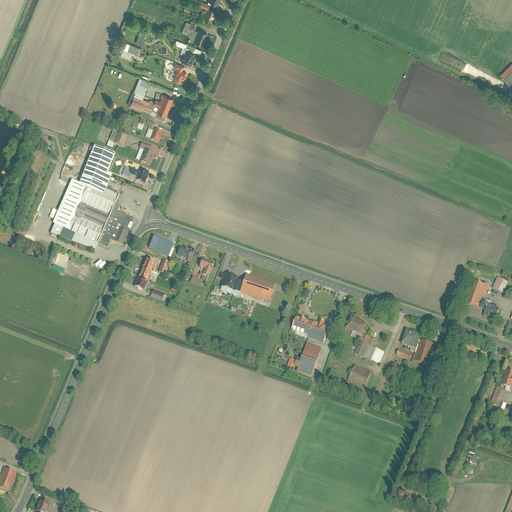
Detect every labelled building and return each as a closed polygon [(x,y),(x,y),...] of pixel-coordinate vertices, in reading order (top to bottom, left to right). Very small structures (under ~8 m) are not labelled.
[(215,11),(207,8),(203,18),(211,22),(215,11)] [(195,30),(183,26),(180,32),(187,34),(188,38),(192,39),(195,30)] [(206,34),(195,30),(192,39),(191,41),(202,45),(206,34)] [(137,34),(134,43),(142,45),(144,38),(141,37),(142,35),(137,34)] [(139,47),(125,43),(123,49),(136,54),(139,47)] [(194,53),(185,49),(184,53),(182,52),(182,54),(180,54),(178,59),(180,60),(179,62),(190,66),(194,53)] [(183,66),(174,62),(172,67),(174,68),(169,80),(181,85),(186,73),(181,71),(183,66)] [(147,81),(138,77),(132,92),(141,95),(147,81)] [(151,102),(133,95),(129,106),(147,113),(151,102)] [(171,98),(161,95),(159,101),(154,99),(152,103),(157,105),(154,114),(164,118),(171,98)] [(161,133),(152,130),(148,141),(157,144),(161,133)] [(43,138),(36,131),(32,136),(39,142),(43,138)] [(125,137),(116,134),(112,144),(121,147),(125,137)] [(149,146),(141,143),(138,149),(142,151),(147,152),(149,146)] [(111,153),(89,144),(74,180),(66,177),(42,233),(89,253),(93,243),(111,203),(114,195),(101,189),(107,174),(103,172),(111,153)] [(147,152),(142,151),(138,163),(148,167),(153,154),(147,152)] [(149,174),(130,167),(126,178),(144,185),(149,174)] [(116,206),(111,203),(93,243),(104,247),(107,240),(118,245),(130,218),(114,211),(116,206)] [(150,238),(146,250),(169,259),(173,250),(170,249),(171,246),(150,238)] [(191,251),(180,247),(177,256),(187,260),(186,262),(191,263),(195,254),(190,252),(191,251)] [(146,259),(142,269),(151,273),(155,264),(146,259)] [(213,264),(202,259),(198,267),(204,269),(201,276),(207,279),(213,264)] [(168,263),(163,261),(158,273),(163,275),(168,263)] [(52,266),(50,270),(62,274),(63,270),(52,266)] [(142,269),(138,278),(147,282),(151,273),(142,269)] [(237,278),(224,274),(220,287),(269,303),(275,284),(244,274),(240,286),(235,284),(237,278)] [(202,280),(192,276),(190,283),(199,287),(202,280)] [(147,282),(138,278),(134,287),(143,291),(147,282)] [(508,283),(498,279),(493,289),(503,294),(508,283)] [(487,288),(472,283),(465,304),(480,309),(482,301),(487,288)] [(164,295),(153,290),(151,294),(162,299),(164,295)] [(488,303),(482,301),(480,309),(486,311),(488,306),(488,303)] [(484,317),(496,321),(499,310),(488,306),(486,311),(484,317)] [(308,322),(296,318),(292,329),(324,341),(329,327),(312,320),(308,322)] [(366,325),(349,318),(345,330),(361,337),(366,325)] [(421,335),(405,331),(400,346),(416,351),(421,335)] [(378,341),(364,335),(355,355),(369,361),(378,341)] [(435,346),(420,341),(412,362),(428,368),(435,346)] [(321,350),(306,345),(297,372),(311,377),(321,350)] [(412,355),(399,350),(397,357),(409,362),(412,355)] [(297,362),(290,359),(287,368),(294,370),(297,362)] [(371,373),(354,365),(347,382),(364,389),(371,373)] [(511,371),(505,370),(501,384),(511,388),(511,391),(511,371)] [(495,405),(501,389),(496,387),(490,403),(495,405)] [(476,457),(473,455),(475,452),(470,450),(465,462),(473,465),(476,457)] [(0,480),(0,488),(9,492),(15,474),(3,470),(0,480)] [(36,498),(31,511),(33,511),(45,511),(49,504),(36,498)]
